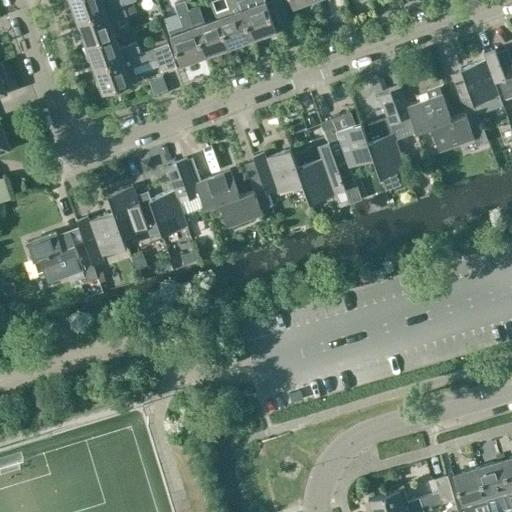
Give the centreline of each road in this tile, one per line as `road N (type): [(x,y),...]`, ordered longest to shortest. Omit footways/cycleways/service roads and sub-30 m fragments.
road 1 (residential): [(511,0),(87,152),(64,141),(12,0)]
road 2 (residential): [(320,511),(322,477),(362,434),(511,388)]
